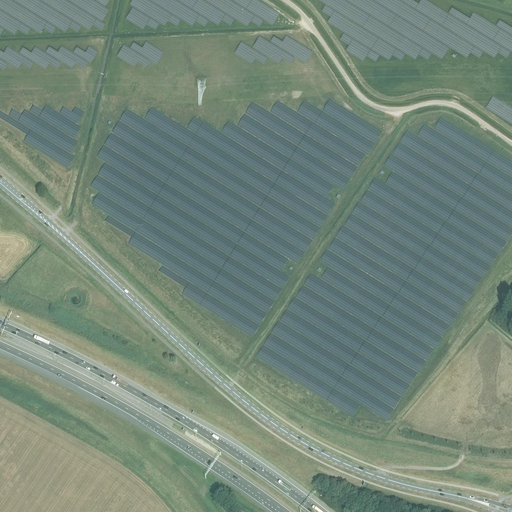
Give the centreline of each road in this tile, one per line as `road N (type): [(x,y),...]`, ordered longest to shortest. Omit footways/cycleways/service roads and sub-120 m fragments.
road 1 (primary): [(477,501),(352,467),(267,419),(0,180)]
road 2 (motorway): [(317,511),(185,419),(0,323)]
road 3 (motorway): [(0,345),(136,414),(283,511)]
road 4 (unclassified): [(511,143),(459,107),(377,107),(284,0)]
